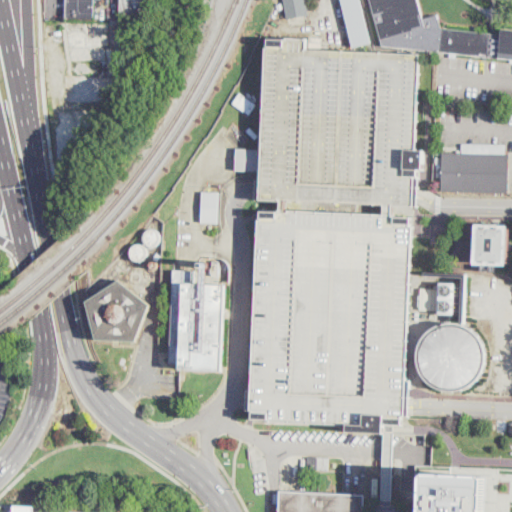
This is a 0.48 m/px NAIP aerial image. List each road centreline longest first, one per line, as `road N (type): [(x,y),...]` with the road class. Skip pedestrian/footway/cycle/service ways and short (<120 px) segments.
road 1 (primary): [(51,245),(2,0)]
road 2 (primary): [(229,511),(204,479),(111,411),(72,342)]
road 3 (primary): [(0,140),(45,341)]
road 4 (primary): [(32,151),(25,0)]
road 5 (primary): [(45,341),(43,395),(0,466)]
